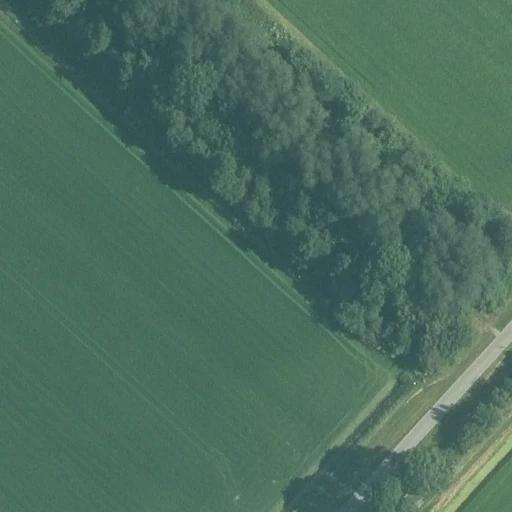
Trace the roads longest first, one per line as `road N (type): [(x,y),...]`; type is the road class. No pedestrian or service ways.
road 1 (track): [(503,341),(129,0)]
road 2 (residential): [(348,511),(511,332)]
